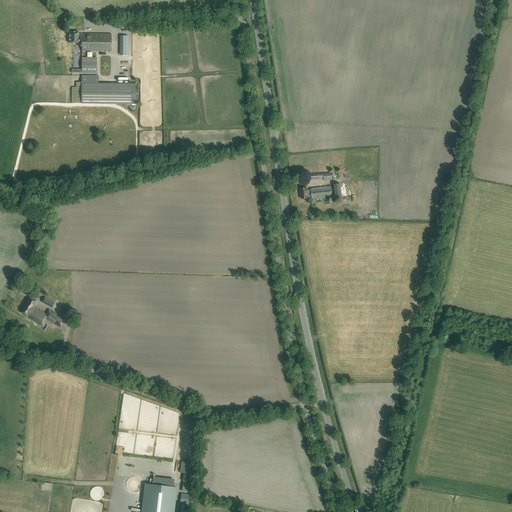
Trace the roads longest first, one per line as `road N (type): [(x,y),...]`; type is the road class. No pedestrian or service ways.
road 1 (secondary): [(355,511),(303,321),(252,0)]
road 2 (unclassified): [(338,511),(296,375),(239,0)]
road 3 (track): [(323,404),(228,411),(184,403),(67,360),(67,327)]
